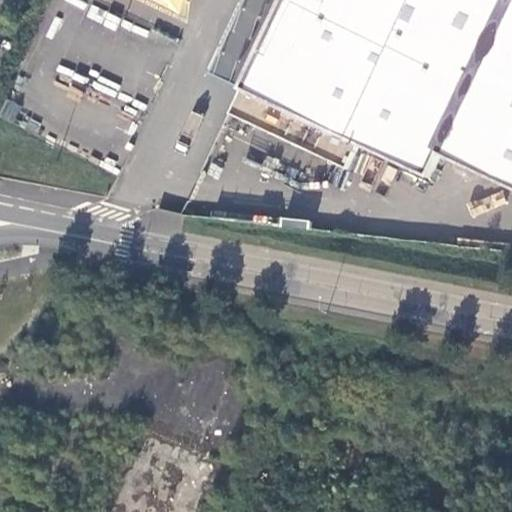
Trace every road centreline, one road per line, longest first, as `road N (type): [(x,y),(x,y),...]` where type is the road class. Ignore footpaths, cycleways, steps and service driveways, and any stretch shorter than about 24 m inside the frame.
road 1 (tertiary): [(511,316),(0,213)]
road 2 (tertiary): [(0,237),(87,245),(511,330)]
